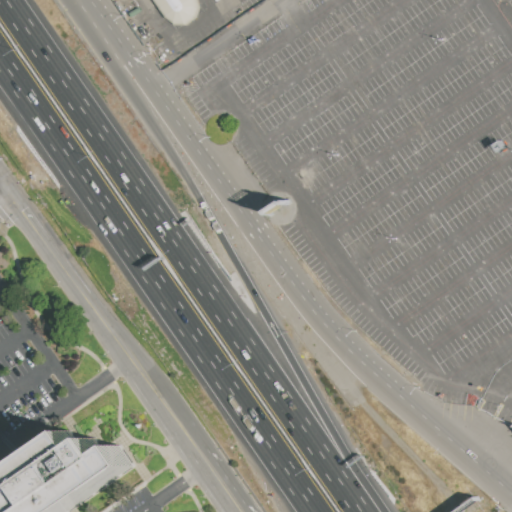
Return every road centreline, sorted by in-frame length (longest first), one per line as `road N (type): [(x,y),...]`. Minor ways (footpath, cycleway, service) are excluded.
road 1 (motorway): [(362,511),(7,0)]
road 2 (motorway): [(0,55),(318,511)]
road 3 (motorway): [(379,511),(108,38)]
road 4 (tertiary): [(505,485),(326,317),(208,167)]
road 5 (secondary): [(89,294),(203,453)]
road 6 (secondary): [(10,187),(89,294)]
